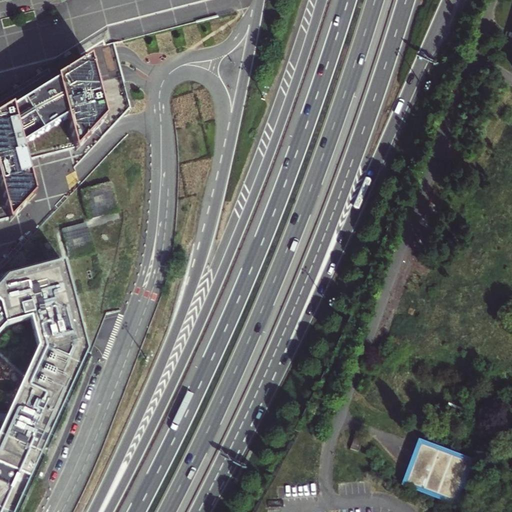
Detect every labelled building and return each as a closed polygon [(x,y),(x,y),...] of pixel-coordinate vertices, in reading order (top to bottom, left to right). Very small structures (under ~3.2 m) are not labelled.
[(0,220),(7,219),(10,222),(19,212),(29,201),(36,194),(35,191),(30,172),(27,161),(45,156),(64,151),(75,148),(76,151),(90,136),(106,119),(98,87),(97,82),(92,62),(91,59),(57,79),(13,106),(0,114),(0,220)] [(110,183),(81,191),(89,220),(118,213),(110,183)] [(86,223),(61,230),(69,260),(94,254),(86,223)] [(87,358),(64,264),(7,279),(0,286),(0,511),(24,511),(37,481),(37,480),(76,386),(87,358)] [(354,440),(349,451),(357,454),(363,441),(355,437),(354,440)] [(468,464),(420,446),(414,460),(411,471),(405,485),(453,503),(468,464)]
